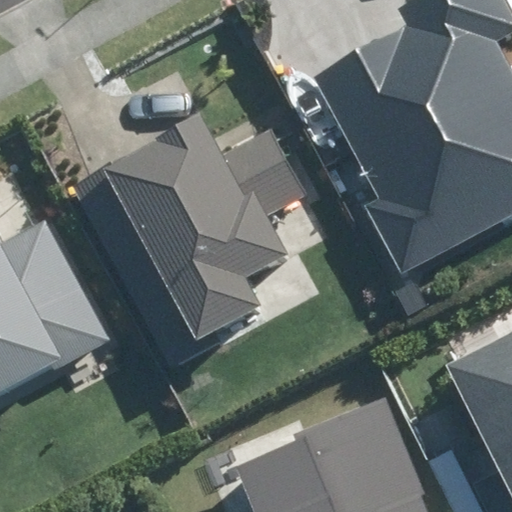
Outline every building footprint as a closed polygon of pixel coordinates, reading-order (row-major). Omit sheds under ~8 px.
[(430,262),(511,213),(511,42),(509,38),(511,35),(511,0),(454,0),(433,13),(441,25),(344,83),(413,200),(398,209),(430,262)] [(74,183),(174,365),(218,341),(213,332),(262,305),(247,277),(287,255),(267,218),(307,197),(269,128),(222,153),(201,114),(74,183)] [(0,396),(112,338),(50,220),(1,246),(0,243),(0,396)] [(511,511),(511,338),(454,366),(503,469),(478,481),(492,511),(511,511)] [(272,511),(443,511),(439,498),(444,496),(405,398),(251,458),(272,511)]
